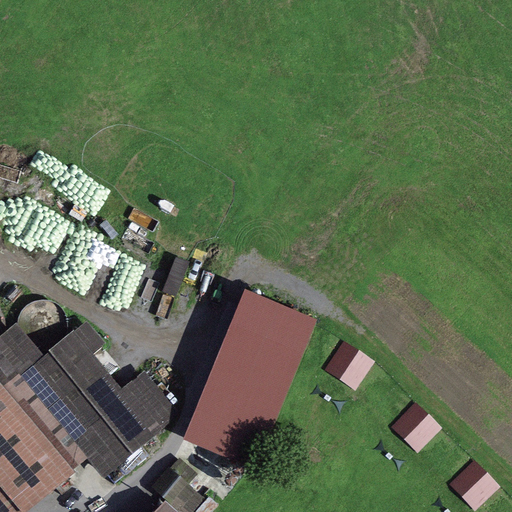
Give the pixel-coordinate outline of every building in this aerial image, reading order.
[(318,321),(245,292),(183,442),(256,471),(318,321)] [(44,357),(21,377),(88,459),(105,479),(178,415),(142,371),(122,390),(95,355),(106,344),(87,322),(44,357)] [(17,325),(0,338),(0,382),(74,470),(88,459),(21,377),(44,357),(17,325)] [(0,511),(32,511),(78,475),(74,470),(0,382),(0,511)] [(194,511),(205,500),(190,486),(198,475),(178,459),(152,488),(166,501),(156,511),(194,511)]
